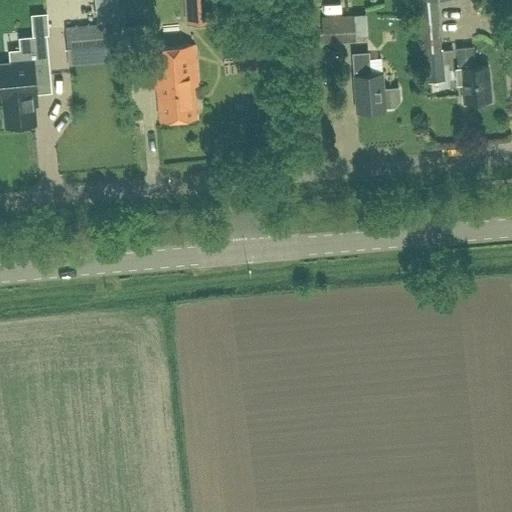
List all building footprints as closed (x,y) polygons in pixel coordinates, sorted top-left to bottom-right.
[(183,0),(183,2),(185,20),(185,23),(214,20),(211,0),(183,0)] [(417,0),(419,20),(417,21),(421,55),(423,55),(424,66),(441,65),(434,0),(417,0)] [(320,16),(322,38),(354,36),(353,14),(345,14),(345,8),(337,9),(338,15),(320,16)] [(64,26),(67,62),(121,58),(118,21),(64,26)] [(18,48),(8,49),(9,61),(0,61),(0,95),(2,95),(5,123),(33,121),(31,93),(34,93),(34,91),(50,89),(44,32),(17,35),(18,48)] [(192,83),(196,82),(193,43),(149,46),(152,87),(156,86),(159,118),(195,115),(192,83)] [(463,100),(489,97),(486,63),(473,64),(471,45),(456,46),(457,67),(460,66),(463,100)] [(397,87),(383,88),(382,72),(381,72),(369,73),(367,58),(367,57),(367,51),(352,52),(352,58),(353,74),(352,74),(355,111),(385,109),(384,106),(394,105),(398,99),(397,87)]
